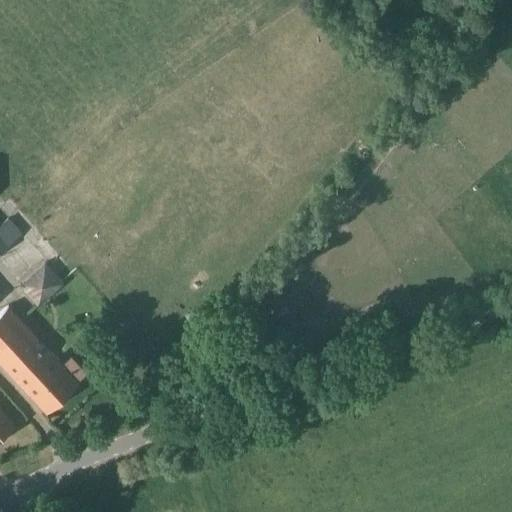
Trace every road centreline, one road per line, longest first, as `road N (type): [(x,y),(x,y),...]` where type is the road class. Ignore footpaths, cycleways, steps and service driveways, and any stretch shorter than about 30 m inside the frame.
road 1 (unclassified): [(11,490),(511,309)]
road 2 (track): [(0,376),(85,463)]
